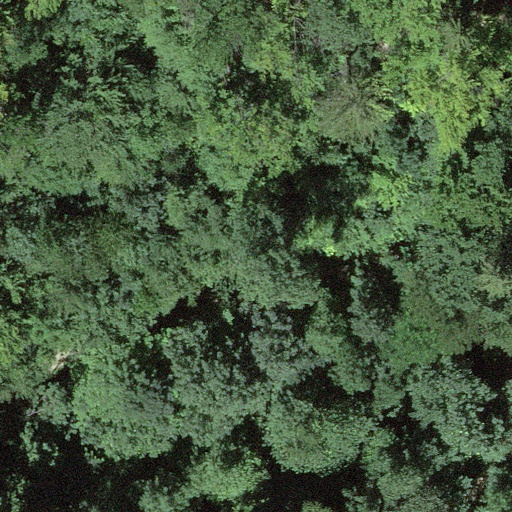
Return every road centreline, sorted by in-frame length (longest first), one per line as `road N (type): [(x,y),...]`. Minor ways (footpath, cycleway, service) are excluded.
road 1 (track): [(511,303),(474,251),(292,258),(0,380)]
road 2 (track): [(432,511),(511,316)]
